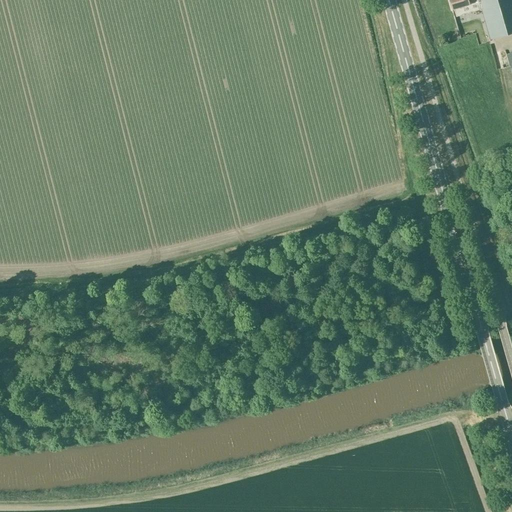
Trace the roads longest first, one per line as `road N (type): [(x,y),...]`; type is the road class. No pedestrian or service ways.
road 1 (track): [(0,426),(98,422),(133,411),(417,211)]
road 2 (secondary): [(511,438),(388,0)]
road 3 (track): [(406,9),(415,12),(511,290)]
road 4 (track): [(417,211),(375,0)]
road 5 (track): [(417,211),(447,334)]
